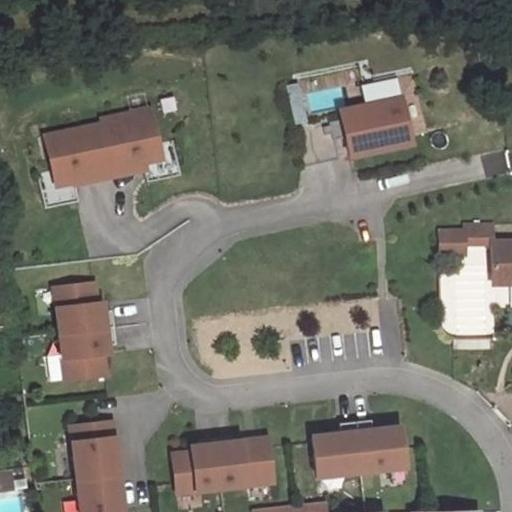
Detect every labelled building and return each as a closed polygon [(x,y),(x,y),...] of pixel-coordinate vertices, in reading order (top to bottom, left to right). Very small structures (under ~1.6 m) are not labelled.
[(306,92),(309,111),(344,107),(341,87),(306,92)] [(408,143),(399,97),(335,110),(344,156),(408,143)] [(153,112),(45,134),(56,185),(163,163),(153,112)] [(494,245),(495,281),(511,280),(511,243),(496,244),(496,226),(467,226),(467,233),(444,233),(444,256),(467,256),(467,245),(494,245)] [(98,282),(54,287),(64,379),(108,375),(98,282)] [(123,511),(114,422),(73,427),(81,511),(123,511)] [(404,428),(314,438),(319,478),(409,468),(404,428)] [(269,438),(174,450),(179,495),(274,483),(269,438)] [(11,471),(0,472),(0,491),(13,490),(11,471)]
